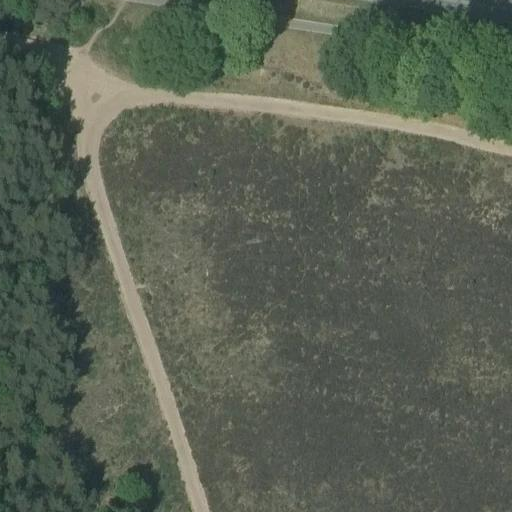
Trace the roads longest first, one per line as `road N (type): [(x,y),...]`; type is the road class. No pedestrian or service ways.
road 1 (track): [(87,83),(84,144),(99,203),(201,511)]
road 2 (track): [(511,140),(87,83)]
